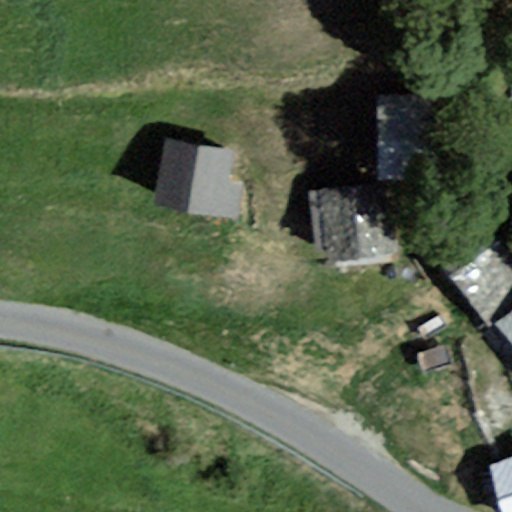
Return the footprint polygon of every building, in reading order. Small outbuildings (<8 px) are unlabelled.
[(440,92),(378,92),(379,167),(441,167),(440,92)] [(235,152),(163,141),(153,205),(225,216),(235,152)] [(384,185),(316,190),(321,253),(389,247),(384,185)] [(511,308),(500,320),(511,332),(511,308)] [(511,511),(511,458),(494,464),(507,511),(511,511)]
